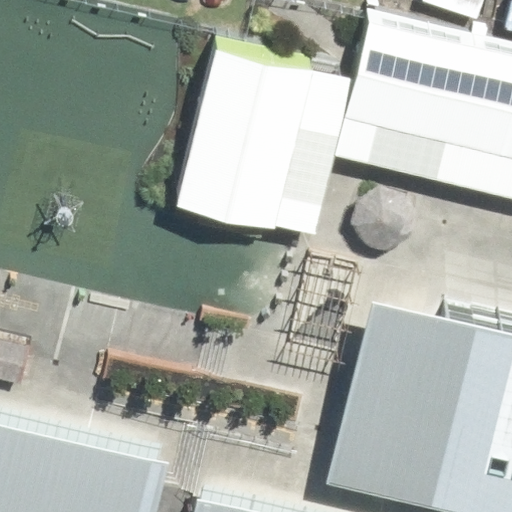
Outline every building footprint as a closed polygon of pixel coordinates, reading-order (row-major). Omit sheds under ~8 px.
[(511,0),(351,0),(329,103),(511,142),(511,0)] [(319,39),(183,10),(143,189),(280,219),(319,39)] [(511,278),(370,247),(332,421),(511,460),(511,278)] [(0,393),(0,511),(146,511),(164,428),(0,393)] [(428,511),(182,461),(171,511),(428,511)]
